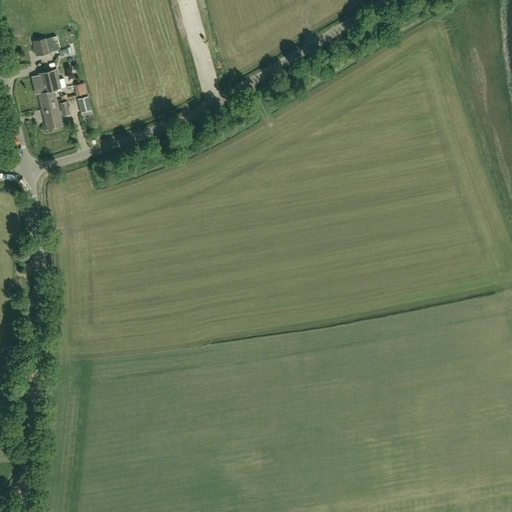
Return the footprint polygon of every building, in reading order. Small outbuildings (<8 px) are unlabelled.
[(36,56),(51,52),(47,35),(32,39),(36,56)] [(38,94),(42,110),(50,108),(49,104),(58,101),(55,90),(61,88),(57,69),(39,74),(43,92),(38,94)] [(213,84),(220,83),(219,74),(212,75),(213,84)] [(86,80),(76,83),(79,94),(89,92),(86,80)] [(88,96),(78,99),(81,112),(92,109),(88,96)] [(60,111),(58,101),(49,104),(50,108),(42,110),(47,130),(64,126),(61,114),(63,113),(63,116),(70,114),(67,101),(60,103),(62,111),(60,111)]
